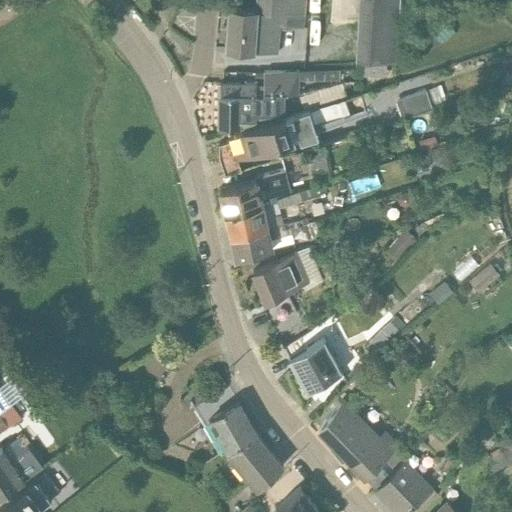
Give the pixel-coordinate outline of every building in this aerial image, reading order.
[(304,16),(305,0),(256,0),(256,9),(229,7),(226,49),(278,53),(280,24),(304,26),(304,16)] [(374,63),(363,62),(363,76),(374,76),(374,63)] [(300,94),(300,71),(264,70),(264,83),(256,83),(220,82),(219,128),(238,128),(253,123),(253,117),(269,117),(269,114),(290,114),(291,94),(300,94)] [(406,118),(432,109),(426,91),(396,100),(401,115),(405,114),(406,118)] [(241,136),(219,143),(219,156),(221,164),(269,149),(272,160),(297,153),(293,142),(349,125),(368,119),(360,94),(319,107),(286,117),(240,131),(241,136)] [(312,184),(332,179),(325,149),(306,154),(312,184)] [(278,204),(276,196),(291,193),(285,169),(258,175),(256,181),(219,190),(225,217),(278,204)] [(229,236),(283,224),(279,206),(318,197),(315,186),(308,188),(291,193),(276,196),(278,204),(225,217),(229,236)] [(411,194),(406,191),(400,193),(397,198),(399,204),(405,207),(411,205),(413,200),(411,194)] [(429,230),(447,223),(443,212),(423,220),(425,222),(413,228),(417,235),(428,229),(429,230)] [(310,225),(307,216),(301,218),(309,239),(321,235),(318,226),(316,227),(314,224),(310,225)] [(285,236),(283,224),(229,236),(235,259),(272,251),(269,239),(285,236)] [(398,257),(416,238),(405,229),(388,248),(398,257)] [(309,250),(296,255),(253,270),(265,300),(260,301),(283,344),(310,326),(290,288),(303,282),(306,289),(322,281),(309,250)] [(479,292),(500,273),(491,262),(469,280),(479,292)] [(439,303),(453,291),(444,280),(430,293),(439,303)] [(396,316),(390,321),(390,322),(398,330),(399,331),(405,326),(396,316)] [(0,321),(0,340),(9,336),(0,321)] [(390,322),(382,330),(390,338),(398,330),(390,322)] [(310,326),(283,344),(307,390),(342,371),(318,326),(312,329),(310,326)] [(0,432),(20,418),(0,388),(0,432)] [(229,450),(256,433),(238,402),(211,419),(229,450)] [(319,427),(375,487),(404,460),(393,448),(396,445),(384,433),(376,440),(340,403),(319,427)] [(283,466),(256,433),(229,450),(258,486),(283,466)] [(494,471),(511,461),(511,437),(499,444),(503,452),(488,460),(494,471)] [(18,469),(4,449),(0,451),(0,495),(1,497),(47,467),(38,454),(18,469)] [(404,460),(375,487),(399,511),(402,511),(429,486),(404,460)] [(45,473),(35,480),(51,500),(61,493),(45,473)] [(0,511),(36,511),(45,505),(30,486),(0,510),(0,511)] [(277,507),(280,511),(321,511),(301,487),(277,507)] [(455,511),(447,503),(438,511),(455,511)]
